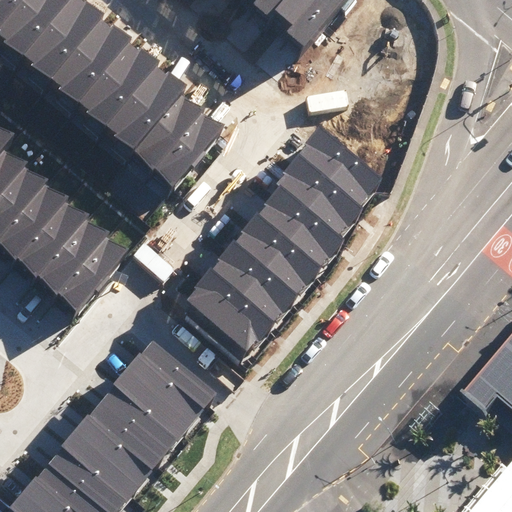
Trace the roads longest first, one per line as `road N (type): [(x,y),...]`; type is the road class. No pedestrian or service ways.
road 1 (residential): [(135,0),(249,96),(259,124),(252,144),(116,303)]
road 2 (secondary): [(432,281),(478,55),(463,0)]
road 3 (residential): [(116,303),(291,449)]
road 4 (residential): [(291,449),(432,281)]
road 5 (residential): [(432,281),(511,186)]
